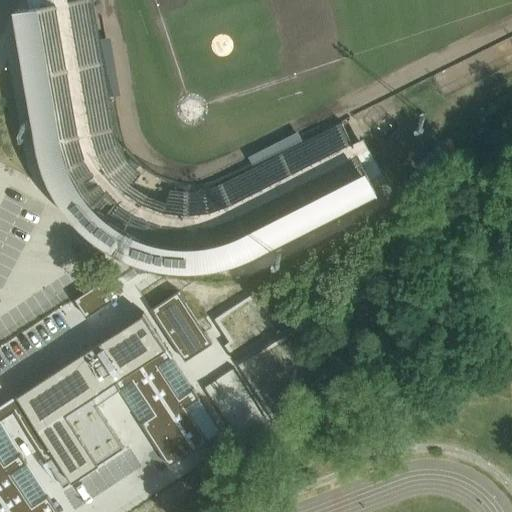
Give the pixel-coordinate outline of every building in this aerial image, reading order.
[(73,0),(70,1),(57,3),(58,4),(59,4),(65,35),(62,35),(79,136),(80,139),(81,142),(81,145),(82,148),(83,151),(84,154),(85,157),(86,160),(88,163),(96,159),(103,171),(106,176),(78,197),(77,196),(76,197),(79,204),(83,211),(87,218),(92,224),(97,230),(103,236),(109,241),(115,245),(122,249),(130,252),(137,255),(145,257),(152,258),(160,259),(168,259),(176,258),(184,257),(192,255),(192,254),(190,254),(190,219),(196,219),(210,217),(212,225),(216,224),(221,223),(225,222),(229,220),(234,219),(238,217),(242,215),(246,213),(250,210),(330,170),(329,168),(356,154),(357,155),(359,154),(353,143),(343,122),(304,142),(255,167),(222,184),(206,190),(190,191),(187,191),(177,190),(170,189),(167,202),(166,208),(155,206),(137,198),(129,189),(133,185),(141,175),(137,170),(128,161),(120,147),(115,130),(109,96),(100,40),(93,2),(92,0),(73,0)] [(65,35),(59,4),(58,4),(57,3),(14,10),(40,157),(46,177),(54,194),(66,211),(73,221),(85,233),(98,243),(115,254),(134,262),(154,268),(172,271),(192,271),(210,270),(226,266),(240,261),(248,258),(376,190),(359,154),(357,155),(356,154),(329,168),(330,170),(250,210),(246,213),(242,215),(238,217),(234,219),(229,220),(225,222),(221,223),(216,224),(212,225),(210,217),(196,219),(190,219),(190,254),(192,254),(192,255),(184,257),(176,258),(168,259),(160,259),(152,258),(145,257),(137,255),(130,252),(122,249),(115,245),(109,241),(103,236),(97,230),(92,224),(87,218),(83,211),(79,204),(76,197),(77,196),(78,197),(106,176),(103,171),(96,159),(88,163),(86,160),(85,157),(84,154),(83,151),(82,148),(81,145),(81,142),(80,139),(79,136),(62,35),(65,35)] [(102,282),(75,299),(87,318),(114,300),(102,282)] [(179,291),(152,309),(186,361),(213,344),(203,327),(179,291)] [(145,313),(0,407),(0,511),(59,511),(0,422),(15,412),(47,462),(64,488),(125,448),(97,406),(92,398),(115,383),(121,391),(142,423),(170,467),(222,433),(145,313)]
